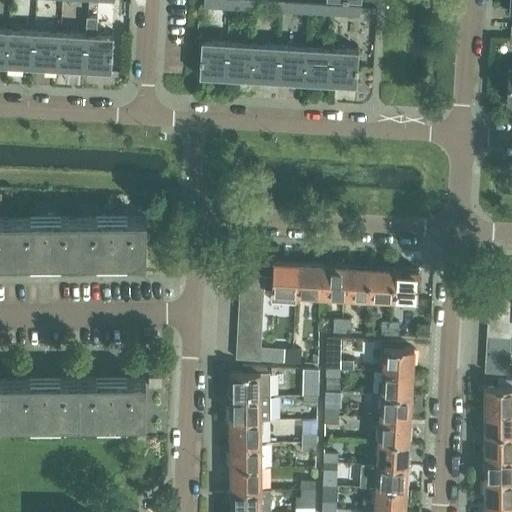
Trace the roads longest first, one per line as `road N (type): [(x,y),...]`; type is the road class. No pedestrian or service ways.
road 1 (residential): [(458,134),(146,116)]
road 2 (residential): [(439,511),(455,232)]
road 3 (residential): [(212,218),(455,232)]
road 4 (unclassified): [(179,511),(193,314)]
road 5 (unclassified): [(193,314),(0,315)]
road 6 (residential): [(146,116),(0,109)]
road 7 (residential): [(458,134),(468,0)]
